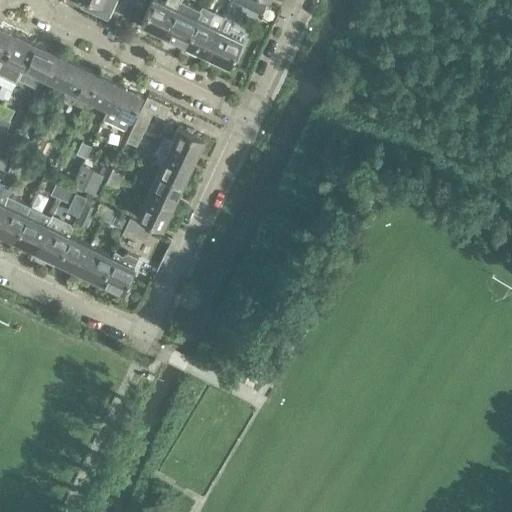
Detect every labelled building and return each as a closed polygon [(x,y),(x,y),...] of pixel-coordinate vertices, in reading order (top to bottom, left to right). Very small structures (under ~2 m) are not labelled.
[(108,18),(116,0),(85,0),(82,6),(108,18)] [(163,32),(177,2),(178,0),(166,0),(165,3),(158,0),(151,0),(141,22),(163,32)] [(234,0),(260,13),(265,2),(260,0),(234,0)] [(185,42),(196,18),(199,12),(177,2),(163,32),(185,42)] [(206,53),(222,19),(212,14),(208,23),(196,18),(185,42),(206,53)] [(228,63),(240,38),(229,33),(233,24),(222,19),(206,53),(228,63)] [(18,64),(29,40),(7,29),(0,44),(0,61),(2,56),(18,64)] [(35,85),(52,50),(29,40),(18,64),(24,66),(19,77),(35,85)] [(62,85),(74,61),(52,50),(35,85),(40,87),(45,77),(62,85)] [(84,107),(88,97),(85,96),(96,72),(74,61),(62,85),(66,87),(62,96),(84,107)] [(107,106),(118,82),(96,72),(85,96),(88,97),(107,106)] [(125,128),(130,117),(141,93),(118,82),(107,106),(108,107),(103,117),(125,128)] [(163,118),(169,107),(147,96),(130,131),(141,136),(152,113),(163,118)] [(0,116),(9,121),(14,109),(5,105),(0,116)] [(42,137),(48,125),(39,120),(33,132),(42,137)] [(39,167),(57,129),(48,125),(42,137),(30,162),(39,167)] [(193,160),(203,138),(178,126),(168,148),(193,160)] [(137,144),(141,136),(130,131),(126,139),(137,144)] [(85,156),(90,145),(81,140),(76,152),(85,156)] [(183,182),(193,160),(168,148),(159,144),(150,165),(158,169),(158,170),(183,182)] [(15,177),(21,165),(12,161),(6,173),(15,177)] [(94,193),(103,173),(82,162),(72,183),(94,193)] [(25,182),(31,170),(21,165),(15,177),(25,182)] [(121,179),(126,170),(114,165),(110,174),(121,179)] [(172,203),(183,182),(158,170),(147,191),(172,203)] [(117,188),(121,179),(110,174),(106,183),(117,188)] [(59,198),(64,186),(55,181),(49,193),(59,198)] [(0,209),(7,194),(9,189),(0,184),(0,209)] [(68,202),(74,190),(64,186),(59,198),(68,202)] [(162,225),(172,203),(147,191),(137,214),(162,225)] [(0,231),(13,238),(29,205),(7,194),(0,209),(0,231)] [(102,218),(108,206),(98,202),(92,214),(102,218)] [(83,226),(92,207),(83,203),(74,222),(83,226)] [(34,248),(50,215),(29,205),(13,238),(34,248)] [(116,213),(117,211),(108,206),(102,218),(111,223),(116,213)] [(116,213),(111,223),(119,227),(124,217),(116,213)] [(69,235),(73,226),(50,215),(34,248),(56,258),(68,234),(69,235)] [(142,238),(148,226),(129,217),(123,229),(142,238)] [(77,269),(89,244),(69,235),(68,234),(56,258),(77,269)] [(111,255),(110,254),(89,244),(77,269),(99,279),(111,255)] [(120,254),(112,250),(110,254),(111,255),(99,279),(121,290),(137,257),(127,252),(120,254)]
